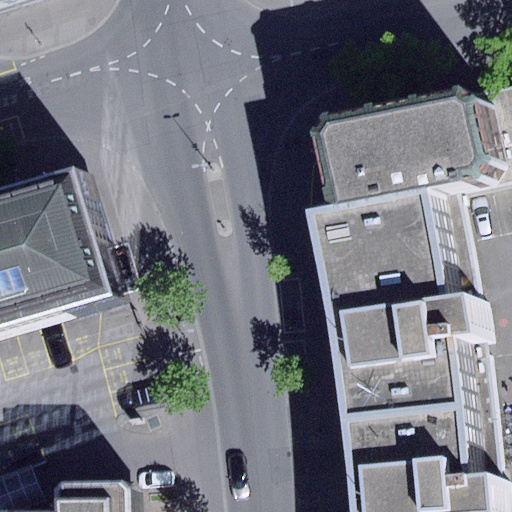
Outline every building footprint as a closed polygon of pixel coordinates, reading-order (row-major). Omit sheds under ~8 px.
[(0,0),(0,12),(38,0),(0,0)] [(326,136),(342,204),(446,186),(511,173),(511,90),(473,100),(459,94),(333,122),(326,136)] [(0,187),(0,326),(107,295),(69,167),(0,187)] [(511,511),(511,173),(446,186),(465,292),(479,290),(486,331),(470,333),(476,403),(481,472),(495,471),(496,511),(511,511)] [(465,292),(446,186),(342,204),(324,208),(343,305),(357,417),(476,403),(470,333),(486,331),(479,290),(465,292)] [(481,472),(476,403),(357,417),(365,511),(496,511),(495,471),(481,472)] [(31,460),(0,471),(0,511),(2,511),(45,496),(31,460)] [(138,511),(138,487),(129,482),(72,482),(66,490),(67,511),(23,511),(138,511)]
